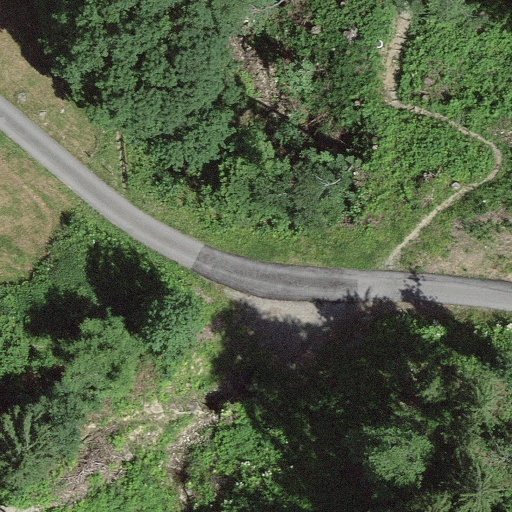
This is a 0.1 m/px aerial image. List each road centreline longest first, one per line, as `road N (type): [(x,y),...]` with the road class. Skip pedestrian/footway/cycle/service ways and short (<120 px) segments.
road 1 (track): [(206,268),(315,296),(391,284),(511,296)]
road 2 (track): [(0,118),(206,268)]
